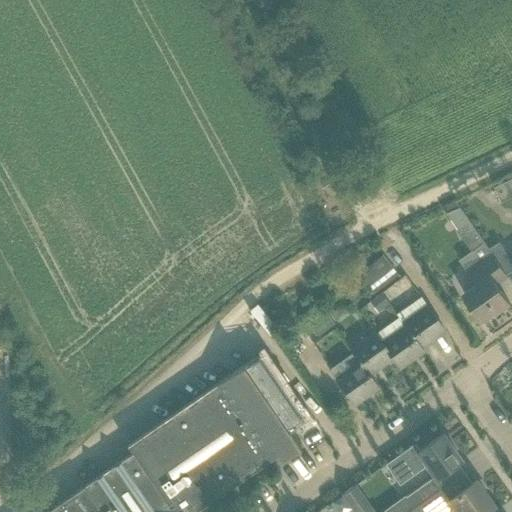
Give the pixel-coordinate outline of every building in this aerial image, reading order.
[(461,236),(469,247),(472,251),(485,243),(460,207),(447,213),(463,235),(461,236)] [(488,248),(493,255),(507,275),(511,271),(511,261),(499,241),(488,248)] [(507,275),(493,255),(467,272),(477,286),(465,295),(482,320),(495,311),(497,313),(510,304),(496,284),(507,276),(507,275)] [(379,292),(368,300),(376,311),(387,302),(379,292)] [(400,322),(402,325),(421,348),(445,331),(426,304),(400,322)] [(402,325),(379,341),(392,359),(399,369),(423,351),(421,348),(402,325)] [(350,349),(359,361),(369,375),(392,359),(379,341),(373,332),(350,349)] [(193,511),(282,451),(286,457),(299,448),(288,432),(304,420),(259,354),(127,446),(132,453),(45,511),(193,511)] [(369,375),(359,361),(335,378),(354,405),(378,388),(369,375)] [(414,443),(385,464),(399,485),(425,466),(434,479),(444,472),(461,460),(442,434),(419,450),(414,443)] [(428,479),(403,497),(411,509),(422,501),(437,491),(428,479)] [(411,509),(407,511),(446,511),(454,507),(457,511),(483,511),(493,506),(475,481),(454,496),(446,484),(437,491),(422,501),(411,509)] [(341,494),(353,511),(373,511),(366,502),(355,485),(341,494)]
